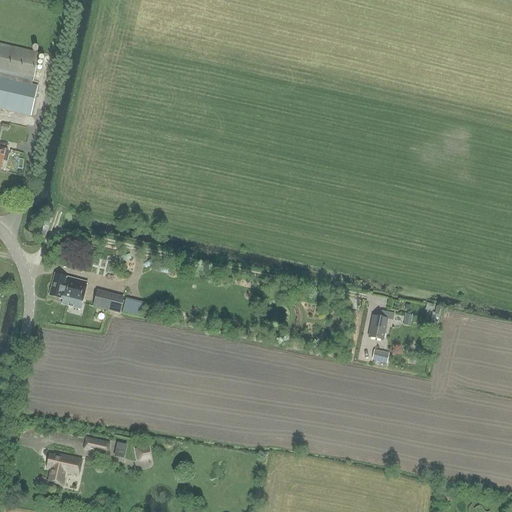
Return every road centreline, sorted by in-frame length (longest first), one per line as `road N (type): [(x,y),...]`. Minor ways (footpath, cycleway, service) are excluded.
road 1 (track): [(3,236),(18,212),(69,0)]
road 2 (tertiary): [(0,453),(30,313),(17,254),(0,232)]
